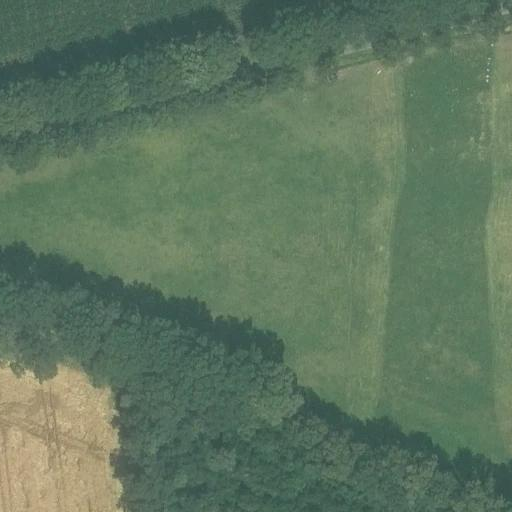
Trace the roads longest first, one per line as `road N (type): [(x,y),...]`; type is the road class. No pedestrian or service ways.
road 1 (track): [(511,507),(0,317)]
road 2 (unclassified): [(0,135),(511,6)]
